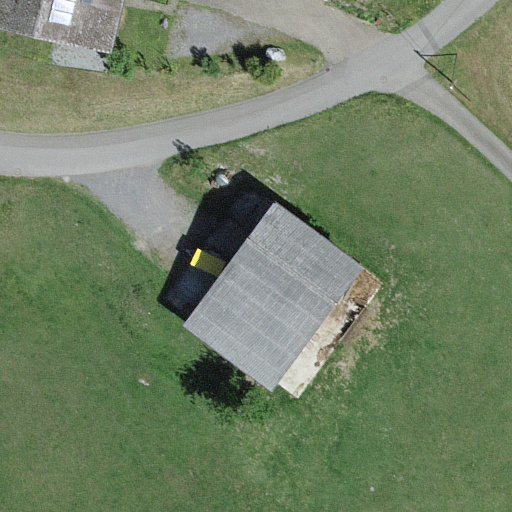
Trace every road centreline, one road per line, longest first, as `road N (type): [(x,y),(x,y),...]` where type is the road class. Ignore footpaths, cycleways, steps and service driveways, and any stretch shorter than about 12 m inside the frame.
road 1 (residential): [(0,153),(81,158),(169,141),(349,86),(397,65),(476,0)]
road 2 (track): [(511,168),(397,65)]
